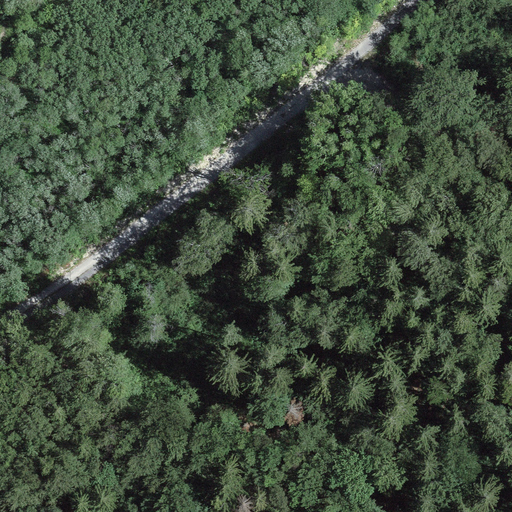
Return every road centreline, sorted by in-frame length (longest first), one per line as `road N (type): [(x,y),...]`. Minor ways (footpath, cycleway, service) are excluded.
road 1 (track): [(419,0),(94,264),(0,319)]
road 2 (track): [(368,511),(370,407),(358,345),(419,149),(511,72)]
